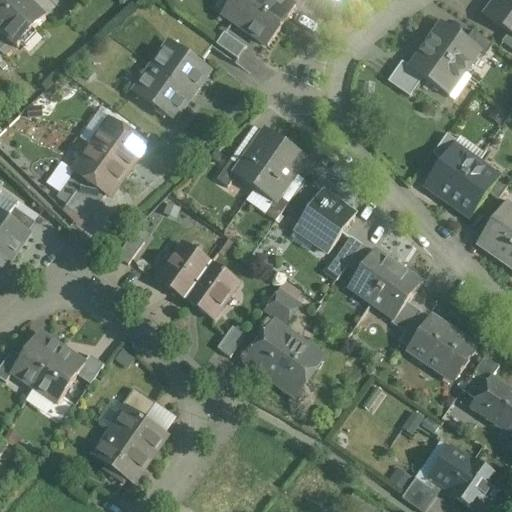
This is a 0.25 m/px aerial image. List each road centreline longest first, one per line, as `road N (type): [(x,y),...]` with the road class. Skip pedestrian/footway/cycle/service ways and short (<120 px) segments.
road 1 (residential): [(414,0),(336,60),(319,101),(351,151),(511,320)]
road 2 (residential): [(148,511),(195,439),(202,395),(196,373),(139,305),(105,280),(72,270),(28,288)]
